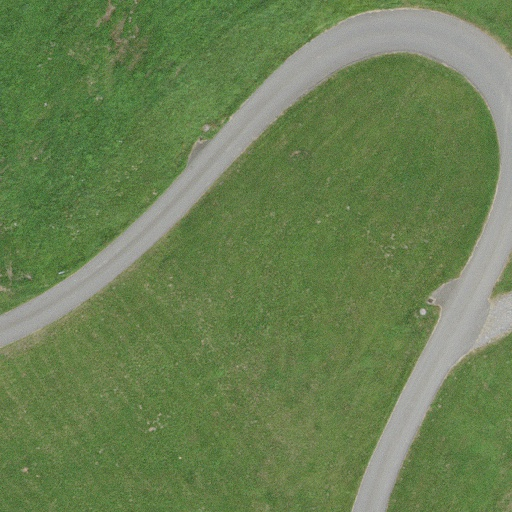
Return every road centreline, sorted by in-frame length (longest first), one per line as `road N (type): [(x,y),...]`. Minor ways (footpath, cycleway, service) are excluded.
road 1 (residential): [(511,111),(503,89),(454,41),(431,33),(362,38),(321,56),(271,96),(123,247),(0,328)]
road 2 (residential): [(367,511),(421,378),(497,238),(511,192)]
